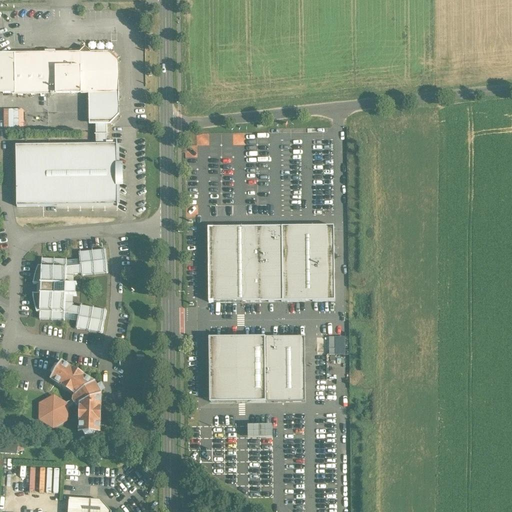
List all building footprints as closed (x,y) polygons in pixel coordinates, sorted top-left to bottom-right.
[(108,56),(90,56),(85,51),(80,56),(56,56),(56,94),(89,93),(95,93),(108,93),(116,85),(116,63),(108,56)] [(0,94),(15,94),(14,57),(0,56),(0,94)] [(56,56),(14,57),(15,94),(56,94),(56,56)] [(116,85),(108,93),(95,93),(89,93),(89,123),(95,123),(106,123),(109,123),(117,115),(116,85)] [(22,132),(22,110),(7,109),(6,132),(22,132)] [(106,123),(95,123),(96,146),(106,146),(106,123)] [(96,146),(16,147),(16,207),(118,206),(118,205),(117,205),(116,147),(117,147),(117,146),(106,146),(96,146)] [(335,227),(208,228),(208,303),(335,303),(335,227)] [(105,250),(79,253),(81,274),(81,276),(107,273),(105,250)] [(65,261),(42,260),(41,267),(38,266),(36,271),(35,275),(34,279),(32,284),(36,285),(36,294),(32,294),(33,300),(33,303),(34,306),(35,310),(36,312),(40,312),(39,319),(63,320),(64,320),(77,322),(79,308),(72,307),(72,296),(76,297),(76,296),(75,296),(76,286),(77,285),(72,285),(73,275),(81,274),(79,260),(66,261),(65,261)] [(106,311),(80,306),(79,308),(77,322),(76,329),(102,334),(106,311)] [(305,339),(210,340),(210,403),(305,402),(305,339)] [(95,383),(61,362),(59,366),(55,366),(51,374),(52,377),(50,381),(75,396),(73,398),(72,401),(74,404),(76,405),(79,404),(78,434),(83,434),(85,437),(93,437),(95,434),(100,434),(101,395),(99,392),(104,390),(101,384),(96,386),(95,383)] [(278,426),(254,426),(255,439),(278,438),(278,426)] [(238,456),(238,485),(249,485),(249,438),(254,438),(254,427),(228,427),(229,456),(238,456)] [(201,461),(213,462),(214,452),(202,451),(201,461)] [(106,511),(99,504),(69,502),(68,511),(106,511)]
